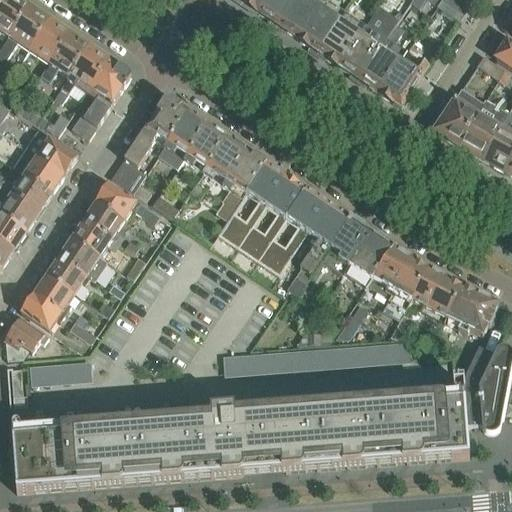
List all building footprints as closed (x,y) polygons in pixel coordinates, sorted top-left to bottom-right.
[(0,0),(0,12),(8,0),(0,0)] [(9,42),(30,11),(28,10),(27,7),(22,3),(19,3),(14,0),(8,0),(0,12),(0,36),(8,42),(9,42)] [(234,0),(243,6),(242,6),(256,15),(266,0),(234,0)] [(277,29),(296,0),(266,0),(256,15),(277,29)] [(297,43),(325,1),(322,0),(296,0),(277,29),(297,43)] [(414,0),(410,7),(419,13),(426,3),(427,0),(414,0)] [(468,12),(449,0),(444,0),(437,11),(459,25),(468,12)] [(318,56),(345,15),(325,1),(297,43),(318,56)] [(366,29),(339,70),(359,84),(386,43),(396,28),(399,23),(379,10),(366,29)] [(28,55),(49,23),(48,22),(47,20),(42,17),(39,17),(30,11),(9,42),(8,42),(0,54),(0,62),(5,66),(17,47),(28,55)] [(339,70),(366,29),(345,15),(318,56),(339,70)] [(48,68),(69,37),(68,36),(67,33),(62,29),(59,30),(49,23),(28,55),(48,68)] [(386,43),(359,84),(379,97),(406,56),(395,48),(404,34),(396,28),(386,43)] [(68,82),(89,50),(88,49),(87,46),(82,43),(79,44),(69,37),(48,68),(68,82)] [(511,44),(509,43),(507,46),(505,44),(499,53),(501,54),(496,63),(511,72),(511,44)] [(87,97),(110,63),(108,62),(107,60),(102,56),(100,57),(89,50),(68,82),(54,102),(62,108),(74,88),(87,97)] [(401,112),(428,71),(406,56),(379,97),(401,112)] [(504,74),(484,60),(477,71),(497,85),(504,74)] [(88,145),(131,82),(130,77),(110,63),(87,97),(97,103),(84,123),(80,121),(71,134),(88,145)] [(24,78),(30,68),(23,64),(16,73),(24,78)] [(483,109),(470,100),(461,94),(434,135),(458,150),(483,109)] [(124,164),(111,183),(133,199),(146,179),(136,172),(158,140),(167,146),(187,116),(180,112),(181,110),(170,103),(165,104),(156,116),(156,117),(124,164)] [(508,117),(498,112),(486,105),(483,109),(458,150),(471,157),(482,163),(508,117)] [(22,107),(17,115),(37,128),(42,121),(22,107)] [(0,127),(8,115),(8,114),(0,109),(0,127)] [(167,146),(157,161),(176,174),(183,164),(206,129),(205,129),(204,125),(200,122),(196,123),(190,119),(187,116),(167,146)] [(508,117),(482,163),(489,167),(490,168),(505,176),(506,177),(511,165),(511,118),(508,116),(508,117)] [(37,128),(58,142),(70,125),(60,118),(53,128),(42,121),(37,128)] [(205,172),(225,142),(224,139),(219,135),(216,136),(206,129),(183,164),(193,170),(196,166),(205,172)] [(77,161),(49,142),(38,135),(25,153),(65,180),(77,161)] [(245,199),(266,167),(254,159),(252,161),(244,155),(244,152),(238,148),(235,149),(225,142),(205,172),(202,177),(231,196),(234,192),(245,199)] [(65,180),(25,153),(13,172),(24,179),(52,198),(65,180)] [(216,241),(236,254),(287,180),(266,167),(245,199),(216,241)] [(178,187),(184,178),(177,174),(171,182),(178,187)] [(24,179),(16,190),(0,179),(0,189),(40,217),(52,198),(24,179)] [(287,180),(236,254),(257,268),(307,194),(287,180)] [(159,221),(108,187),(95,205),(124,225),(132,214),(153,228),(159,221)] [(196,187),(190,196),(197,201),(203,192),(196,187)] [(0,217),(27,236),(40,217),(0,189),(0,217)] [(279,281),(327,207),(308,195),(307,194),(257,268),(278,282),(279,281)] [(158,201),(152,210),(171,223),(178,214),(158,201)] [(111,244),(124,225),(95,205),(83,224),(111,244)] [(300,295),(323,260),(349,222),(327,207),(279,281),(300,295)] [(0,244),(15,254),(27,236),(0,217),(0,244)] [(345,275),(371,236),(364,232),(350,222),(349,222),(323,260),(324,261),(322,264),(344,279),(346,275),(345,275)] [(111,244),(83,224),(70,242),(99,262),(111,244)] [(366,291),(393,251),(371,236),(345,275),(346,275),(344,279),(365,292),(367,291),(366,291)] [(70,242),(58,261),(86,281),(94,286),(107,267),(99,262),(70,242)] [(15,254),(0,244),(0,271),(2,273),(15,254)] [(129,245),(124,252),(134,258),(138,251),(129,245)] [(410,305),(425,272),(425,270),(418,266),(415,266),(415,265),(396,255),(397,254),(393,251),(366,291),(367,291),(406,314),(411,305),(410,305)] [(86,281),(58,261),(45,279),(74,299),(86,281)] [(139,262),(127,279),(134,284),(140,274),(146,266),(139,262)] [(443,328),(461,291),(460,291),(459,289),(452,286),(450,286),(449,286),(449,285),(427,273),(425,272),(410,305),(411,305),(419,310),(417,314),(428,320),(443,328)] [(74,299),(45,279),(33,298),(65,320),(69,312),(66,310),(74,299)] [(125,297),(114,289),(109,296),(121,303),(125,297)] [(493,319),(498,309),(484,302),(476,298),(474,297),(473,295),(467,292),(464,293),(461,291),(443,328),(450,332),(468,340),(470,335),(482,340),(487,330),(489,331),(495,320),(493,319)] [(65,320),(33,298),(20,317),(49,337),(57,325),(60,327),(65,320)] [(89,325),(79,319),(75,326),(84,332),(89,325)] [(402,345),(414,326),(403,319),(390,341),(402,345)] [(21,321),(5,345),(6,358),(7,365),(23,364),(25,360),(28,356),(31,358),(40,346),(44,349),(50,340),(38,332),(21,321)] [(96,341),(84,332),(75,326),(70,334),(87,347),(93,346),(96,341)] [(338,334),(321,336),(304,338),(296,350),(329,348),(338,334)] [(77,355),(65,346),(60,356),(77,355)] [(26,441),(12,443),(16,497),(65,493),(65,491),(64,492),(63,483),(90,480),(91,489),(90,490),(91,491),(125,488),(125,487),(124,487),(123,478),(150,476),(151,485),(150,485),(150,486),(184,484),(184,482),(183,473),(210,471),(211,480),(210,480),(210,482),(239,479),(268,477),(285,476),(306,474),(306,472),(316,472),(316,474),(336,472),(336,470),(346,469),(346,471),(366,470),(366,468),(376,467),(376,469),(396,467),(396,465),(406,465),(406,467),(426,465),(426,463),(436,462),(436,464),(462,462),(469,462),(468,444),(467,431),(481,430),(482,431),(483,434),(486,436),(489,438),(492,438),(496,437),(498,434),(500,431),(511,366),(511,356),(511,355),(510,353),(507,352),(504,351),(502,351),(500,351),(499,352),(497,353),(496,354),(496,355),(494,359),(478,351),(462,385),(462,386),(462,387),(463,398),(464,405),(444,407),(284,419),(281,419),(263,421),(254,421),(235,423),(234,413),(210,415),(210,420),(210,421),(211,427),(189,429),(26,441)] [(76,394),(87,394),(87,357),(76,357),(76,394)] [(92,362),(92,384),(104,383),(104,362),(92,362)] [(21,374),(11,374),(13,400),(23,400),(21,374)] [(27,400),(13,401),(14,413),(28,412),(27,400)] [(11,413),(10,413),(11,430),(24,429),(31,428),(33,428),(31,411),(30,411),(30,412),(28,412),(14,413),(11,413)]
